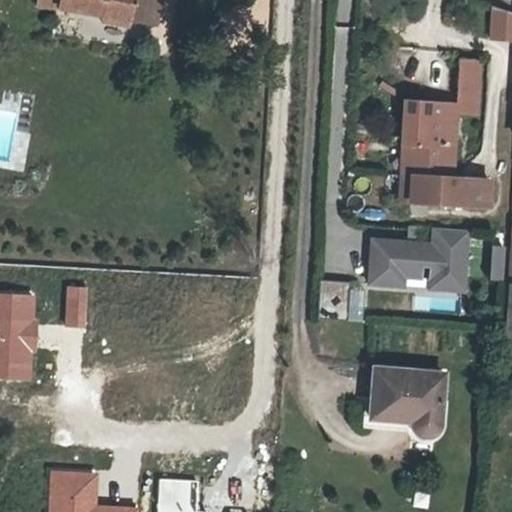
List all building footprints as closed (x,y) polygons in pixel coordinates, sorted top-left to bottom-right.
[(53,11),(54,8),(152,24),(156,0),(37,0),(36,8),(53,11)] [(453,106),(452,111),(473,113),(476,62),(456,60),(453,106)] [(408,150),(405,177),(447,179),(450,137),(441,136),(443,106),(399,102),(395,149),(408,150)] [(453,106),(443,106),(441,136),(450,137),(452,111),(453,106)] [(408,150),(395,149),(391,200),(403,202),(405,177),(408,150)] [(447,179),(405,177),(403,202),(484,208),(486,182),(447,179)] [(511,214),(505,214),(504,227),(498,335),(497,351),(511,352),(511,214)] [(406,226),(405,242),(430,243),(431,228),(406,226)] [(460,290),(464,230),(431,228),(430,243),(405,242),(371,240),(368,283),(401,285),(402,276),(418,277),(419,264),(428,265),(427,287),(460,290)] [(350,285),(319,282),(318,321),(348,324),(350,285)] [(412,432),(415,434),(419,435),(424,435),(428,433),(432,430),(435,425),(438,420),(441,374),(373,369),(369,418),(407,421),(407,425),(409,429),(412,432)]
